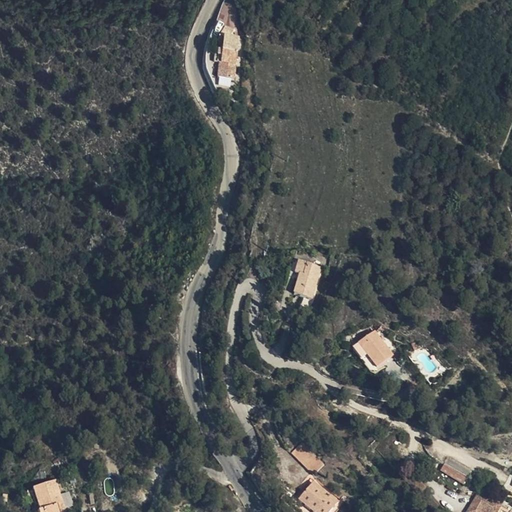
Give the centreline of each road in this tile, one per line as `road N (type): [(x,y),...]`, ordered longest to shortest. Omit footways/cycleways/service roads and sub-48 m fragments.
road 1 (residential): [(230,474),(249,442),(227,350),(236,301),(253,288),(255,325),(271,360),(299,365),(355,406),(501,473)]
road 2 (tertiary): [(213,0),(193,53),(201,94),(232,153),(220,238),(193,305),(188,362),(192,391),(230,474)]
